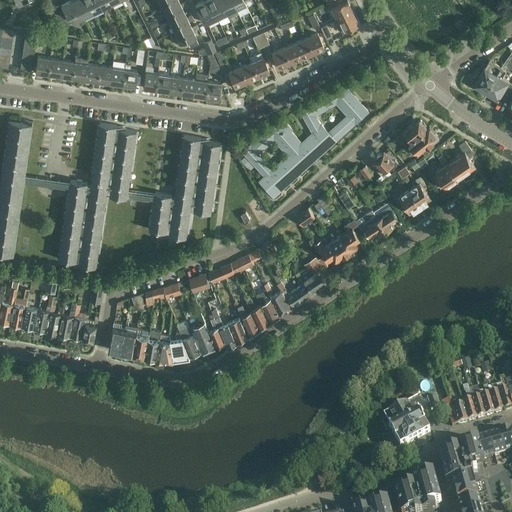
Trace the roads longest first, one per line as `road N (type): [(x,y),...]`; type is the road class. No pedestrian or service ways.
road 1 (residential): [(511,165),(297,320),(195,376),(96,366)]
road 2 (residential): [(0,86),(240,118),(389,38)]
road 3 (residential): [(259,232),(114,285),(96,366)]
road 4 (residential): [(428,85),(274,221)]
